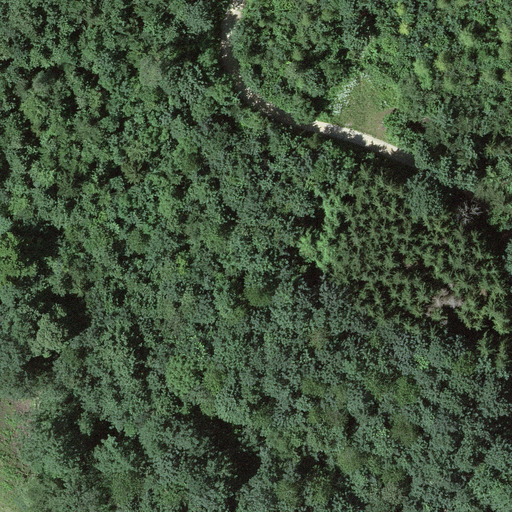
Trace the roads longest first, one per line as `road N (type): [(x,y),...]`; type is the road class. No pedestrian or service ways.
road 1 (track): [(511,240),(470,188),(247,95),(228,61),(239,0)]
road 2 (track): [(511,412),(442,511)]
